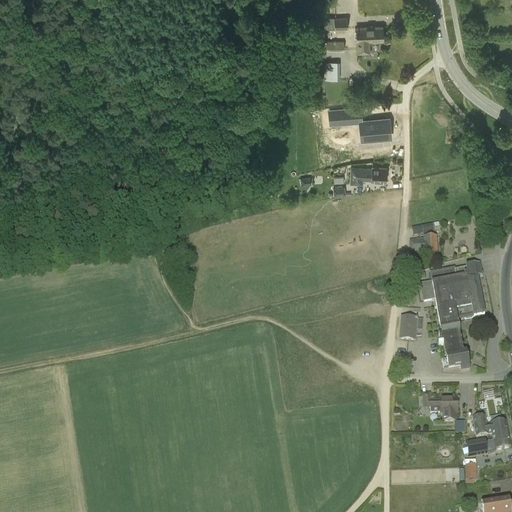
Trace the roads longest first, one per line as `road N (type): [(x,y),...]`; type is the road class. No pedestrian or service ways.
road 1 (track): [(435,63),(405,88),(406,176),(384,380)]
road 2 (secondary): [(511,121),(462,85),(445,56),(435,0)]
